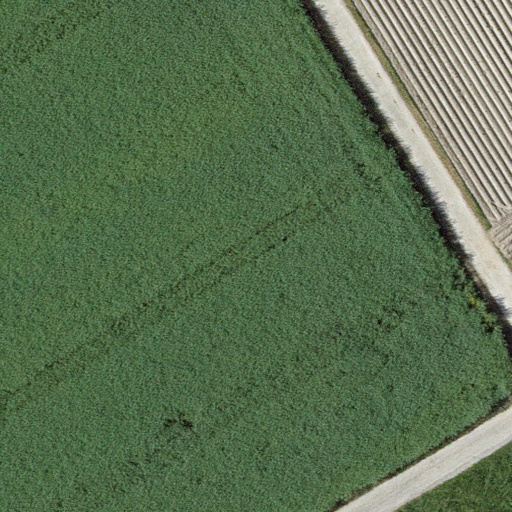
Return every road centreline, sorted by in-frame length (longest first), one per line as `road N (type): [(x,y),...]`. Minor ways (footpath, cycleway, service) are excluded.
road 1 (track): [(325,0),(511,302)]
road 2 (track): [(357,511),(511,414)]
